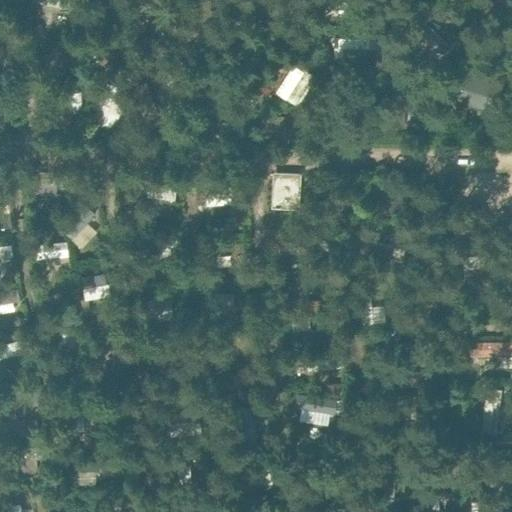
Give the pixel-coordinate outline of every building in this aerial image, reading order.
[(278,88),(296,102),(316,76),(299,62),(278,88)] [(491,77),(448,66),(438,103),(447,105),(449,99),(487,109),(490,99),(502,102),(509,75),(493,70),(491,77)] [(114,129),(125,95),(103,88),(92,122),(114,129)] [(302,261),(304,183),(273,182),(270,260),(302,261)] [(0,201),(0,227),(10,228),(9,201),(0,201)] [(364,237),(359,255),(399,265),(404,247),(364,237)] [(0,260),(13,258),(10,242),(0,244),(0,260)] [(466,279),(478,279),(478,260),(466,260),(466,279)] [(17,286),(0,290),(0,315),(24,309),(17,286)] [(470,355),(511,353),(511,338),(470,340),(470,355)] [(497,433),(501,388),(487,386),(482,431),(497,433)] [(326,422),(329,402),(314,399),(313,406),(304,405),(302,418),(326,422)] [(67,416),(68,429),(83,429),(82,415),(67,416)] [(34,511),(35,503),(13,502),(12,511),(34,511)]
